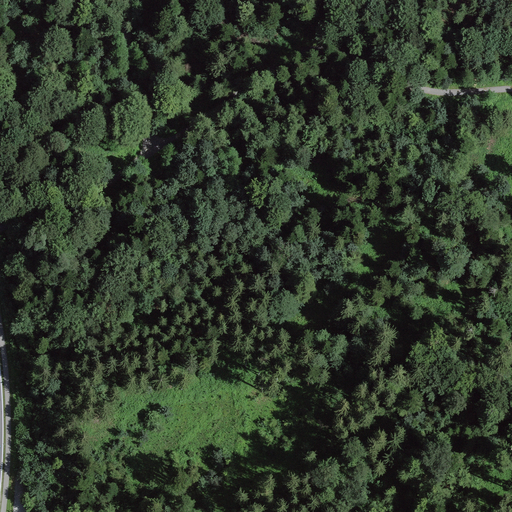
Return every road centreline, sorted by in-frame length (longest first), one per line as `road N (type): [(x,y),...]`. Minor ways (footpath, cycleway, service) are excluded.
road 1 (track): [(152,150),(302,56),(347,57),(444,92),(511,88)]
road 2 (track): [(15,227),(131,169),(152,150)]
road 3 (track): [(127,0),(125,33),(152,150)]
